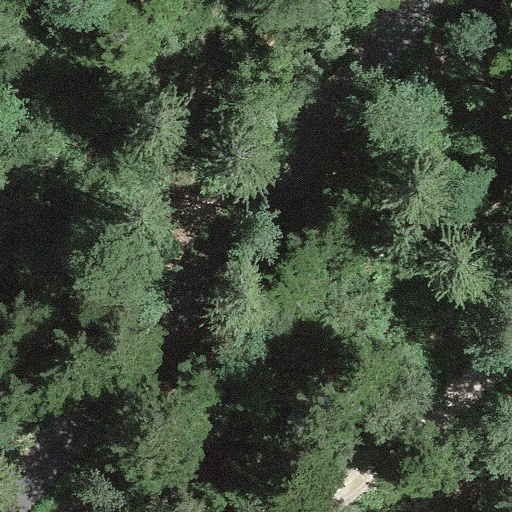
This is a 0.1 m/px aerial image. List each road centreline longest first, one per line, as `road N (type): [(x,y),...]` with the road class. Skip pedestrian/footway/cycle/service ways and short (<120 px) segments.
road 1 (unclassified): [(429,0),(239,248),(6,511)]
road 2 (track): [(314,511),(511,345)]
